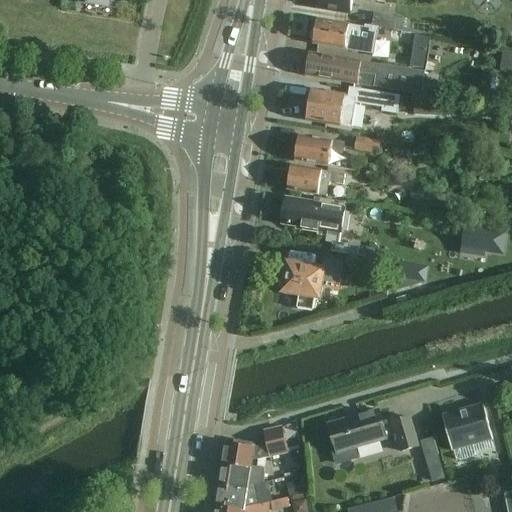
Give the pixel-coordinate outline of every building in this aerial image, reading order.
[(75,0),(75,4),(114,10),(116,0),(75,0)] [(374,1),(374,0),(318,0),(317,9),(350,14),(352,0),(365,0),(374,2),(374,1)] [(374,15),(372,27),(384,29),(402,32),(404,20),(374,15)] [(381,41),(384,29),(372,27),(365,26),(365,29),(317,21),(313,45),(345,50),(347,36),(381,41)] [(365,50),(363,62),(380,65),(382,53),(365,50)] [(310,53),(306,77),(357,86),(359,74),(375,76),(374,88),(420,96),(424,73),(380,65),(363,62),(310,53)] [(412,56),(410,68),(423,70),(425,58),(412,56)] [(312,90),(307,120),(340,126),(352,128),(355,104),(382,109),(382,112),(398,115),(401,97),(400,97),(383,94),(358,90),(356,98),(312,90)] [(342,156),(344,145),(298,137),(294,162),(328,167),(330,154),(342,156)] [(378,155),(380,144),(356,140),(354,151),(378,155)] [(343,186),(345,177),(292,167),(288,191),(317,196),(327,198),(329,184),(343,186)] [(286,200),(282,224),(297,226),(296,229),(327,234),(325,241),(333,242),(338,243),(345,204),(314,198),(313,204),(286,200)] [(412,202),(410,211),(430,214),(431,205),(412,202)] [(365,206),(364,215),(381,218),(383,210),(365,206)] [(443,225),(440,243),(474,248),(477,230),(443,225)] [(478,226),(476,238),(485,240),(487,228),(478,226)] [(333,242),(331,251),(357,256),(358,247),(338,243),(333,242)] [(358,247),(357,256),(372,258),(373,249),(358,247)] [(339,285),(343,263),(322,260),(320,270),(287,264),(282,293),(299,296),(297,309),(312,312),(315,298),(319,299),(322,282),(339,285)] [(391,279),(390,292),(403,293),(403,279),(391,279)] [(454,451),(457,460),(459,462),(474,457),(475,454),(473,445),(493,440),(483,405),(442,417),(452,451),(454,451)] [(379,410),(328,425),(336,453),(333,454),(335,462),(339,464),(356,460),(358,456),(356,449),(387,440),(387,437),(396,435),(401,452),(418,447),(410,418),(393,423),(383,426),(379,410)] [(233,445),(223,444),(220,465),(250,470),(251,467),(252,460),(256,461),(256,459),(287,454),(284,440),(282,428),(263,432),(266,444),(252,448),(243,447),(243,443),(234,441),(233,445)] [(436,437),(419,443),(430,474),(447,467),(436,437)] [(264,469),(251,467),(250,470),(220,465),(217,485),(247,491),(248,486),(254,484),(264,482),(264,469)] [(301,481),(291,484),(294,496),(304,494),(301,481)] [(217,485),(213,507),(244,511),(245,508),(259,505),(254,484),(248,486),(247,491),(217,485)] [(288,498),(271,502),(273,511),(290,507),(288,498)]
